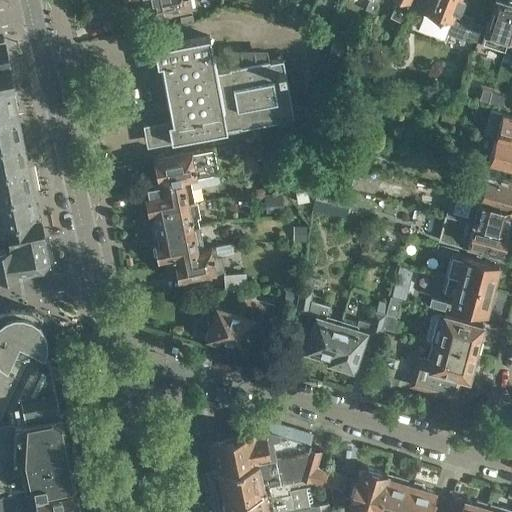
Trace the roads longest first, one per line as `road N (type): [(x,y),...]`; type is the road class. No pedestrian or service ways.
road 1 (residential): [(495,458),(207,373),(158,370),(114,381)]
road 2 (tertiary): [(92,276),(31,11)]
road 3 (tertiary): [(140,511),(114,381)]
